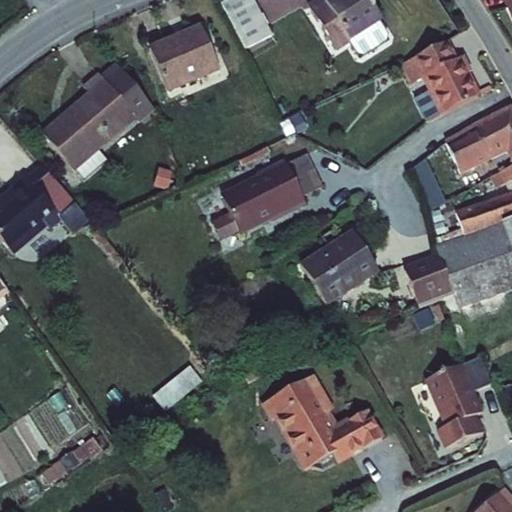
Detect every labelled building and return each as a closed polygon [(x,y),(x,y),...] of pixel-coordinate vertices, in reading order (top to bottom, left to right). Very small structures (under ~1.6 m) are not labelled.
[(234,0),(258,45),(284,32),(267,0),(234,0)] [(330,0),(323,4),(327,11),(345,0),(330,0)] [(345,0),(327,11),(347,48),(394,23),(380,0),(345,0)] [(347,48),(349,52),(395,26),(394,23),(347,48)] [(167,54),(183,94),(234,74),(219,34),(167,54)] [(420,97),(435,124),(438,122),(486,96),(465,57),(459,60),(450,43),(405,68),(414,84),(428,77),(435,89),(420,97)] [(139,80),(123,61),(108,74),(124,93),(139,80)] [(50,132),(79,166),(141,114),(144,118),(160,105),(139,80),(124,93),(108,74),(106,72),(90,84),(97,93),(50,132)] [(507,155),(511,163),(511,112),(455,144),(469,174),(507,155)] [(297,170),(304,185),(317,178),(325,174),(318,160),(297,170)] [(220,229),(229,246),(279,222),(281,227),(317,209),(315,204),(327,197),(317,178),(304,185),(297,170),(295,166),(265,181),(269,188),(233,206),(239,219),(220,229)] [(0,223),(0,229),(24,258),(57,230),(61,236),(73,226),(86,241),(103,227),(57,173),(41,186),(39,184),(17,203),(21,207),(0,223)] [(511,198),(466,217),(475,238),(511,223),(511,176),(508,179),(511,186),(511,185),(511,198)] [(466,296),(472,308),(511,292),(511,223),(475,238),(446,249),(450,258),(463,290),(466,296)] [(314,269),(338,306),(391,271),(367,234),(314,269)] [(450,258),(415,272),(429,305),(463,290),(450,258)] [(0,299),(17,288),(0,264),(0,299)] [(463,290),(429,305),(431,309),(466,296),(463,290)] [(482,422),(488,419),(478,399),(500,389),(487,362),(434,387),(456,434),(448,438),(457,456),(491,440),(482,422)] [(151,397),(164,413),(191,390),(177,374),(151,397)] [(336,412),(340,410),(321,375),(293,391),(315,429),(340,419),(336,412)] [(337,467),(315,429),(293,391),(272,402),(281,419),(285,416),(296,437),(305,432),(314,448),(305,453),(314,469),(318,467),(331,470),(337,467)] [(372,450),(390,439),(375,412),(356,422),(371,448),(372,450)] [(337,467),(359,455),(345,428),(340,419),(315,429),(337,467)] [(359,455),(371,448),(356,422),(345,428),(359,455)] [(305,453),(314,448),(305,432),(296,437),(305,453)] [(511,511),(511,494),(489,511),(511,511)]
